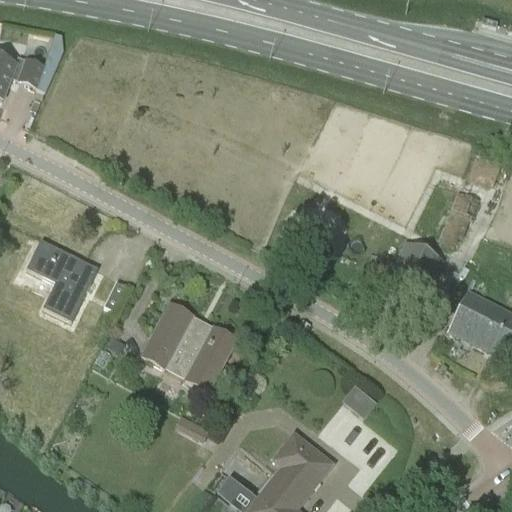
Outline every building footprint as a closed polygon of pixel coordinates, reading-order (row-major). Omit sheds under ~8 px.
[(13,69),(0,64),(0,104),(1,105),(10,84),(44,98),(59,64),(60,59),(49,55),(42,72),(25,66),(16,62),(13,69)] [(468,183),(490,188),(495,167),(473,161),(468,183)] [(457,198),(437,248),(452,253),(456,242),(461,243),(467,227),(470,221),(472,221),(478,206),(457,198)] [(39,246),(25,275),(53,289),(41,314),(70,328),(96,274),(39,246)] [(420,299),(437,265),(406,250),(389,284),(385,281),(371,309),(411,328),(425,301),(420,299)] [(125,292),(115,287),(102,312),(113,317),(125,292)] [(507,368),(511,357),(511,319),(498,312),(467,297),(446,338),(507,368)] [(192,322),(168,309),(140,362),(163,374),(170,361),(190,372),(184,385),(207,398),(236,345),(212,332),(209,338),(189,327),(192,322)] [(351,388),(338,404),(363,424),(376,407),(351,388)] [(204,444),(209,429),(179,419),(173,434),(204,444)] [(298,511),(331,470),(292,440),(271,467),(280,474),(250,511),(298,511)]
